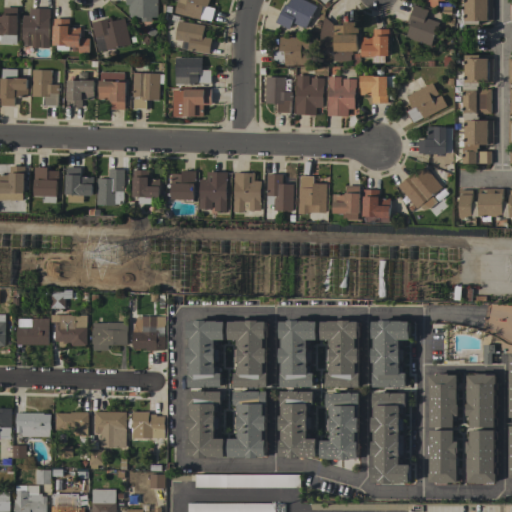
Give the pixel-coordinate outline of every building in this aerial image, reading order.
[(125,0),(156,0),(156,17),(150,17),(150,21),(140,21),(140,17),(127,17),(127,6),(128,6),(128,5),(125,5),(125,0)] [(173,12),(176,0),(208,0),(207,6),(214,8),(210,20),(199,18),(199,19),(173,12)] [(274,22),(284,4),(287,5),(289,0),(304,0),(316,6),(304,29),(291,22),(288,29),(274,22)] [(491,0),(491,21),(478,21),(478,24),(464,24),(464,0),(491,0)] [(404,37),(409,25),(406,23),(413,5),(427,10),(425,17),(438,22),(429,46),(404,37)] [(0,43),(0,15),(2,16),(2,14),(3,14),(3,7),(16,7),(16,15),(17,15),(17,35),(16,35),(16,44),(0,43)] [(48,48),(36,47),(36,38),(34,38),(33,45),(20,45),(21,36),(22,15),(29,15),(29,8),(49,8),(48,48)] [(332,61),(332,51),(319,51),(319,33),(323,16),(332,24),(332,49),(333,49),(333,25),(343,25),(343,22),(357,22),(357,36),(356,36),(356,51),(351,51),(351,55),(350,55),(350,60),(332,61)] [(88,53),(77,52),(77,47),(68,46),(67,50),(55,50),(55,45),(52,45),(53,18),(68,19),(68,27),(79,27),(79,38),(88,38),(88,53)] [(129,44),(97,51),(90,22),(109,18),(110,21),(123,18),(129,44)] [(180,48),(181,41),(174,39),(178,21),(204,26),(202,33),(203,34),(203,37),(211,38),(208,53),(180,48)] [(371,62),(371,56),(361,56),(361,37),(372,37),(372,29),(387,29),(388,56),(383,56),(383,62),(371,62)] [(283,65),(283,63),(272,63),(272,50),(279,50),(279,37),(308,37),(308,50),(301,50),(301,52),(310,52),(310,65),(283,65)] [(462,148),(464,147),(464,117),(462,117),(462,90),(464,90),(464,55),(478,55),(478,58),(491,58),(491,83),(479,83),(479,86),(477,86),(477,89),(490,89),(490,113),(477,114),(477,116),(479,116),(479,120),(491,120),(492,144),(479,144),(479,148),(477,148),(477,151),(490,151),(490,163),(462,164),(462,148)] [(175,83),(174,58),(201,57),(201,70),(210,70),(210,83),(181,83),(175,83)] [(0,105),(1,68),(16,69),(16,78),(27,78),(26,97),(14,97),(14,98),(13,106),(0,105)] [(43,105),(43,96),(31,96),(32,69),(51,70),(50,84),(58,84),(57,93),(56,106),(43,105)] [(123,72),(123,82),(125,82),(125,102),(124,102),(124,109),(110,109),(110,101),(110,100),(97,100),(97,90),(98,90),(99,80),(108,81),(108,72),(123,72)] [(158,100),(146,100),(146,109),(132,108),(133,96),(132,96),(132,73),(159,73),(158,100)] [(296,75),(308,75),(308,78),(310,78),(310,77),(323,78),(322,108),(315,107),(315,115),(295,114),(296,75)] [(359,75),(373,75),(373,77),(393,76),(393,87),(386,87),(386,103),(371,103),(371,95),(359,95),(359,75)] [(265,76),(284,77),(284,91),(291,92),(291,100),(290,100),(289,113),(277,113),(277,103),(264,103),(265,76)] [(326,115),(326,106),(327,106),(328,87),(327,87),(327,76),(340,77),(340,79),(355,79),(354,109),(347,109),(347,116),(326,115)] [(66,98),(67,80),(80,80),(93,80),(93,99),(81,99),(81,100),(79,100),(79,107),(66,106),(66,98)] [(422,118),(422,117),(411,123),(405,111),(411,108),(405,96),(431,82),(437,94),(430,97),(431,99),(440,95),(445,106),(422,118)] [(173,89),(202,90),(202,89),(211,89),(210,104),(203,104),(202,115),(195,115),(195,117),(172,116),(173,89)] [(451,152),(444,152),(444,154),(425,154),(425,153),(417,153),(417,139),(426,139),(426,126),(434,126),(434,127),(451,127),(451,152)] [(0,200),(0,173),(9,174),(9,165),(24,166),(23,193),(22,193),(22,201),(0,200)] [(66,166),(80,167),(80,174),(80,176),(92,176),(92,195),(82,195),(82,202),(67,202),(67,194),(65,194),(66,166)] [(33,195),(34,181),(33,181),(33,167),(47,167),(47,170),(58,170),(57,182),(56,196),(55,196),(55,203),(41,202),(41,195),(33,195)] [(397,186),(413,172),(415,175),(424,167),(441,187),(431,195),(436,201),(427,208),(422,209),(419,206),(416,208),(397,186)] [(96,178),(107,179),(108,169),(124,169),(123,205),(96,205),(96,178)] [(132,196),(132,170),(148,170),(147,179),(159,179),(158,197),(153,197),(153,204),(138,203),(138,197),(132,196)] [(183,202),(183,199),(171,199),(171,184),(170,184),(170,173),(181,174),(181,171),(195,171),(195,186),(194,185),(194,200),(193,200),(193,202),(183,202)] [(225,211),(213,211),(213,202),(211,202),(211,209),(198,208),(198,200),(199,200),(199,179),(206,179),(206,171),(226,172),(225,211)] [(243,210),(243,212),(232,212),(232,201),(233,201),(234,182),(233,182),(233,173),(254,173),(253,181),(261,181),(260,211),(243,210)] [(266,174),(282,174),(282,184),(293,184),(292,211),(273,210),(273,204),(266,204),(266,174)] [(325,213),(324,213),(324,221),(307,220),(307,214),(298,214),(298,187),(300,187),(300,176),(313,176),(313,183),(326,183),(325,213)] [(359,213),(357,213),(357,221),(342,220),(342,213),(332,213),(332,204),(331,204),(332,194),(344,195),(344,193),(345,193),(345,185),(359,185),(359,193),(360,193),(359,213)] [(511,218),(506,218),(506,216),(475,216),(475,218),(459,218),(459,190),(472,190),(472,203),(474,203),(474,201),(478,201),(478,188),(502,188),(502,201),(506,201),(506,203),(509,203),(509,190),(511,190),(511,218)] [(363,221),(363,216),(362,216),(363,189),(378,189),(378,198),(389,198),(388,222),(363,221)] [(50,290),(64,290),(72,290),(72,299),(65,298),(65,308),(50,308),(50,290)] [(0,314),(5,314),(5,321),(10,321),(10,330),(5,330),(5,346),(0,346),(0,314)] [(55,322),(51,322),(51,315),(87,315),(87,346),(70,346),(70,344),(63,343),(63,341),(55,341),(55,322)] [(150,350),(150,348),(133,349),(133,332),(134,332),(134,324),(141,324),(141,316),(163,316),(163,336),(164,336),(164,350),(150,350)] [(17,345),(17,327),(18,327),(18,319),(32,319),(49,319),(49,345),(17,345)] [(235,387),(265,387),(264,320),(227,321),(228,340),(234,340),(235,387)] [(186,387),(217,387),(218,348),(217,348),(217,340),(223,340),(224,321),(187,321),(186,387)] [(311,387),(311,366),(307,366),(307,339),(316,339),(316,321),(279,321),(279,387),(311,387)] [(327,387),(357,387),(357,321),(320,321),(320,340),(327,340),(327,387)] [(371,321),(371,387),(402,387),(402,339),(409,339),(409,321),(371,321)] [(107,323),(107,322),(127,323),(127,345),(108,345),(108,350),(93,350),(93,344),(92,344),(92,326),(93,323),(107,323)] [(457,405),(459,405),(459,416),(454,416),(454,427),(431,427),(431,426),(429,426),(429,417),(431,417),(431,409),(429,409),(429,395),(431,395),(431,390),(429,390),(429,375),(438,375),(438,374),(449,374),(449,375),(458,375),(457,405)] [(495,427),(471,427),(471,421),(468,421),(468,416),(467,416),(467,405),(468,405),(468,375),(476,375),(476,374),(487,374),(487,375),(496,375),(496,384),(495,384),(495,427)] [(224,457),(224,438),(216,438),(216,413),(219,413),(219,391),(186,391),(187,458),(224,457)] [(265,457),(263,404),(261,404),(261,391),(243,392),(243,397),(235,398),(236,438),(227,438),(228,458),(265,457)] [(311,391),(278,391),(278,457),(316,457),(316,438),(308,438),(308,411),(311,411),(311,391)] [(320,459),(357,459),(357,393),(327,393),(327,440),(320,440),(320,459)] [(409,483),(409,464),(399,464),(399,431),(402,431),(401,414),(404,414),(403,393),(371,393),(371,484),(409,483)] [(0,408),(12,408),(11,427),(11,439),(0,438),(0,408)] [(70,413),(70,412),(88,412),(87,436),(75,436),(73,432),(73,430),(55,430),(55,413),(70,413)] [(126,447),(100,447),(100,433),(94,433),(95,412),(126,412),(126,447)] [(132,438),(132,412),(148,412),(148,414),(156,414),(156,416),(164,416),(164,438),(132,438)] [(43,413),(43,414),(51,414),(51,430),(50,430),(50,437),(21,437),(21,433),(16,433),(16,413),(43,413)] [(454,430),(454,442),(458,442),(458,453),(457,453),(457,482),(449,482),(449,484),(438,484),(438,482),(429,482),(429,468),(431,468),(431,462),(429,462),(429,448),(431,448),(431,440),(429,440),(429,432),(430,432),(430,430),(454,430)] [(495,473),(496,473),(496,482),(487,482),(487,484),(476,484),(476,482),(468,482),(468,453),(466,453),(466,442),(468,442),(468,436),(471,436),(471,430),(495,430),(495,473)] [(12,458),(12,445),(26,445),(26,458),(12,458)] [(60,457),(60,447),(70,447),(71,457),(60,457)] [(89,449),(104,449),(104,465),(97,465),(97,469),(90,469),(90,465),(89,465),(89,449)] [(36,470),(49,470),(49,484),(36,484),(36,470)] [(165,474),(165,488),(149,488),(149,485),(146,484),(146,479),(149,479),(149,474),(165,474)] [(195,487),(195,475),(300,475),(300,487),(195,487)] [(14,511),(15,491),(15,485),(38,485),(38,493),(42,493),(41,496),(46,496),(46,511),(14,511)] [(91,511),(92,489),(115,489),(115,502),(116,502),(116,511),(91,511)] [(10,511),(0,511),(0,491),(9,491),(9,501),(10,501),(10,511)] [(50,511),(50,503),(51,503),(51,493),(77,493),(80,507),(84,507),(84,511),(50,511)] [(188,511),(188,503),(275,503),(275,511),(188,511)]
